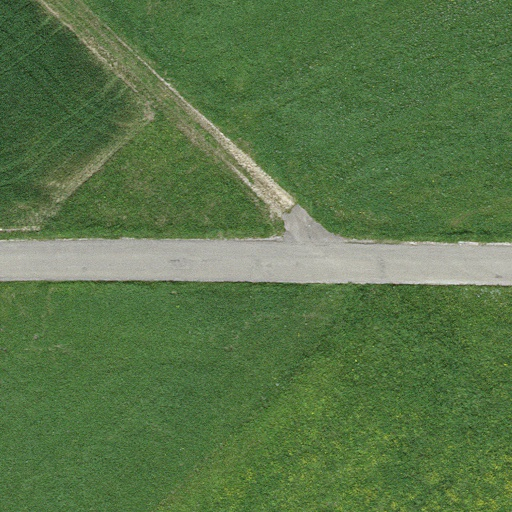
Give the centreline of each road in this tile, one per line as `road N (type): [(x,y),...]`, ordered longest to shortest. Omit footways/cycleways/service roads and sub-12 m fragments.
road 1 (tertiary): [(0,257),(511,265)]
road 2 (track): [(70,0),(340,260)]
